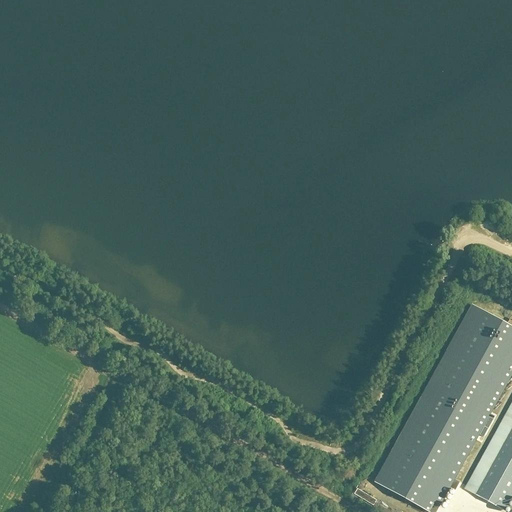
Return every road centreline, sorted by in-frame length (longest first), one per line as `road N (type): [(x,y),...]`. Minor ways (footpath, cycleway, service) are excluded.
road 1 (unknown): [(0,272),(332,465),(462,241),(511,265)]
road 2 (track): [(0,306),(359,511)]
